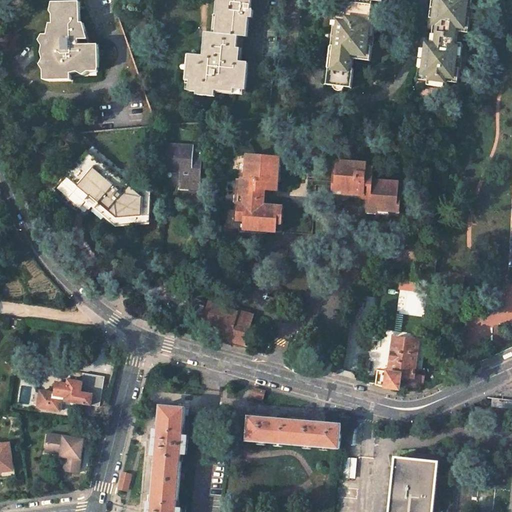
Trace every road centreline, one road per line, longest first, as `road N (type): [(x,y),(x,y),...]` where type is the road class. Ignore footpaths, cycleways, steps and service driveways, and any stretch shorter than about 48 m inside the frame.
road 1 (unclassified): [(511,368),(406,409),(140,335)]
road 2 (unclassified): [(140,335),(45,256),(0,171)]
road 3 (unclassified): [(140,335),(95,510)]
